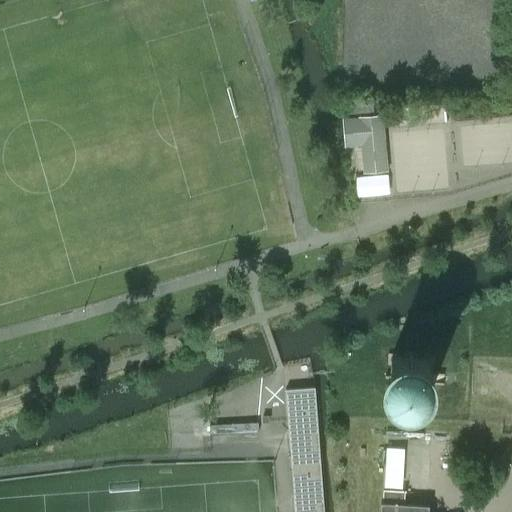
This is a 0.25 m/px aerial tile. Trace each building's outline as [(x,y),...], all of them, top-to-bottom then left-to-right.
[(446,99),(446,111),(454,111),(454,99),(446,99)] [(384,113),(342,116),(345,146),(362,145),(364,172),(389,170),(384,113)] [(399,353),(388,352),(388,364),(391,364),(391,374),(385,374),(385,377),(390,377),(390,387),(387,387),(386,398),(397,399),(397,396),(408,396),(407,402),(410,402),(410,397),(421,397),(421,401),(432,401),(432,390),(429,389),(429,385),(431,385),(432,370),(430,370),(430,366),(433,366),(434,355),(423,354),(423,358),(418,357),(418,352),(404,352),(404,357),(399,357),(399,353)] [(294,388),(286,389),(287,408),(294,503),(295,511),(324,511),(323,493),(315,387),(313,387),(294,388)] [(380,511),(428,511),(429,504),(398,502),(399,490),(406,490),(406,489),(383,488),(383,501),(381,501),(380,511)]
